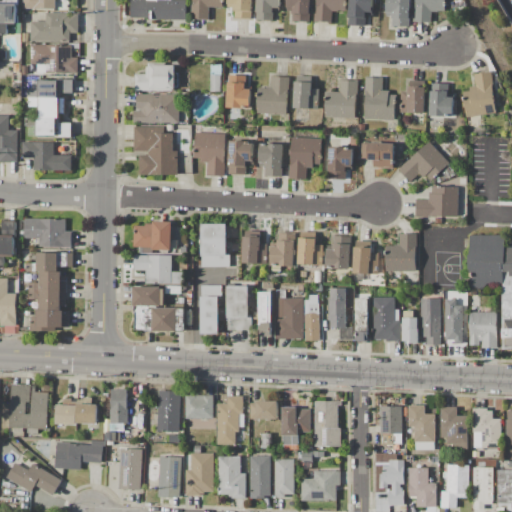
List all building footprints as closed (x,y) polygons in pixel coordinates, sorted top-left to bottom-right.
[(0,1),(4,1),(4,0),(18,0),(18,5),(17,5),(17,16),(18,16),(18,23),(8,23),(8,35),(0,35),(0,1)] [(56,0),(56,9),(24,9),(23,0),(56,0)] [(187,0),(187,20),(150,20),(150,18),(132,18),(132,0),(187,0)] [(192,0),(224,0),(224,9),(210,8),(209,20),(192,19),(192,0)] [(253,0),(253,19),(234,19),(234,8),(229,8),(229,0),(253,0)] [(257,0),(281,0),(281,11),(274,11),(274,21),(257,20),(257,0)] [(288,0),(310,0),(310,22),(294,21),(294,10),(288,9),(288,0)] [(317,0),(347,0),(347,10),(339,10),(339,12),(333,12),(333,22),(315,21),(316,5),(317,5),(317,0)] [(349,0),(373,0),(373,16),(367,16),(366,25),(349,25),(349,0)] [(410,0),(410,19),(409,27),(393,26),(393,16),(387,16),(387,0),(410,0)] [(415,0),(446,0),(446,11),(438,10),(438,11),(432,11),(432,22),(415,22),(415,0)] [(79,13),(79,33),(71,33),(71,41),(31,41),(31,22),(46,22),(46,13),(79,13)] [(31,45),(73,45),(73,57),(79,57),(79,73),(47,73),(38,73),(37,64),(31,64),(31,45)] [(135,90),(135,74),(147,74),(147,67),(148,67),(149,63),(167,63),(167,65),(173,65),(175,65),(175,67),(175,73),(178,73),(178,87),(175,87),(175,89),(173,89),(173,91),(135,90)] [(222,93),(211,92),(212,64),(223,65),(222,93)] [(491,72),(493,85),(492,86),(496,113),(481,115),(482,122),(480,122),(481,125),(473,127),(473,125),(469,125),(468,117),(467,118),(464,101),(466,100),(464,92),(470,91),(470,87),(476,86),(474,75),(480,74),(480,72),(486,71),(486,73),(491,72)] [(252,109),(228,108),(230,75),(247,76),(247,89),(252,89),(252,109)] [(290,77),(289,114),(258,113),(259,88),(267,88),(267,87),(272,87),(273,77),(290,77)] [(366,77),(384,78),(383,91),(391,91),(391,95),(397,95),(396,120),(366,119),(367,92),(366,92),(366,77)] [(75,79),(75,93),(62,93),(62,98),(60,98),(29,98),(27,98),(27,89),(39,89),(39,79),(75,79)] [(359,80),(358,99),(357,99),(356,118),(326,117),(327,92),(341,92),(341,79),(359,80)] [(320,89),(320,109),(295,108),(296,82),(314,82),(313,89),(320,89)] [(431,83),(449,84),(449,97),(454,97),(453,117),(430,116),(431,83)] [(402,91),(409,91),(409,87),(414,87),(414,86),(421,86),(421,87),(427,87),(426,99),(425,99),(425,113),(401,112),(402,91)] [(180,94),(180,123),(134,123),(134,111),(137,111),(138,94),(180,94)] [(60,98),(60,117),(39,117),(39,106),(29,106),(29,98),(60,98)] [(0,115),(10,115),(10,130),(19,130),(19,162),(0,162),(0,115)] [(60,117),(60,123),(73,123),(73,137),(55,137),(55,135),(45,135),(45,137),(39,137),(39,135),(37,135),(37,125),(27,125),(27,117),(39,117),(60,117)] [(134,127),(165,127),(165,133),(174,133),(174,151),(179,151),(179,174),(140,174),(140,155),(149,155),(149,151),(134,151),(134,127)] [(226,134),(225,162),(226,162),(226,176),(208,175),(208,162),(201,162),(201,157),(194,157),(194,146),(196,147),(196,133),(226,134)] [(293,137),(323,138),(322,164),(314,164),(314,168),(307,168),(306,180),(291,179),(293,137)] [(231,140),(248,141),(248,143),(255,143),(254,165),(247,164),(247,175),(229,174),(231,140)] [(429,141),(450,163),(431,181),(426,175),(424,178),(419,173),(411,182),(399,170),(402,168),(401,167),(409,159),(410,160),(429,141)] [(23,142),(55,142),(55,156),(72,155),(72,170),(35,170),(35,157),(23,158),(23,142)] [(261,143),(284,144),(283,177),(266,177),(267,163),(260,163),(261,143)] [(394,144),(394,168),(374,167),(374,160),(368,160),(368,158),(362,158),(362,143),(369,143),(394,144)] [(330,146),(353,147),(353,167),(352,167),(352,170),(348,170),(348,179),(346,179),(346,180),(329,179),(330,146)] [(458,187),(458,217),(430,216),(430,218),(416,217),(416,199),(429,199),(429,192),(433,192),(433,186),(448,186),(448,187),(458,187)] [(26,219),(67,218),(67,231),(72,231),(72,248),(40,248),(40,238),(26,238),(26,219)] [(173,222),(172,250),(152,249),(152,254),(140,253),(140,247),(134,247),(135,225),(145,226),(145,224),(154,224),(154,221),(173,222)] [(0,237),(2,237),(2,222),(17,222),(17,239),(15,239),(15,257),(0,256),(0,237)] [(227,224),(227,242),(231,242),(231,254),(230,254),(230,267),(202,267),(202,224),(227,224)] [(244,237),(245,237),(245,231),(260,231),(260,237),(262,237),(261,244),(269,244),(268,264),(243,263),(244,237)] [(323,266),(299,265),(300,238),(301,238),(301,232),(316,233),(316,238),(318,238),(317,245),(324,245),(323,266)] [(296,234),(296,241),(296,254),(295,254),(294,267),(271,266),(272,246),(278,246),(278,233),(296,234)] [(417,233),(417,250),(416,250),(416,272),(386,271),(386,246),(394,246),(394,245),(400,245),(400,238),(399,238),(399,233),(417,233)] [(505,247),(505,272),(503,272),(503,283),(502,283),(487,283),(486,286),(483,288),(480,290),(471,290),(470,270),(469,270),(468,255),(470,255),(470,235),(505,235),(505,247)] [(352,244),(351,269),(327,269),(328,248),(334,249),(334,244),(352,244)] [(355,247),(361,247),(361,246),(367,246),(367,248),(373,248),(373,254),(379,254),(378,275),(355,274),(355,247)] [(74,253),(74,267),(59,267),(59,272),(41,272),(27,272),(27,263),(38,263),(38,253),(74,253)] [(135,255),(172,255),(172,272),(186,272),(186,284),(146,284),(146,270),(135,270),(135,255)] [(30,291),(30,283),(41,283),(41,272),(59,272),(62,272),(62,291),(62,310),(41,310),(41,299),(30,299),(30,291)] [(503,272),(505,272),(510,272),(510,277),(511,277),(511,349),(502,349),(502,283),(503,283),(503,272)] [(0,278),(9,278),(9,294),(17,294),(17,325),(1,325),(1,317),(0,317),(0,278)] [(250,285),(250,315),(252,315),(252,330),(228,330),(228,286),(250,285)] [(166,286),(181,286),(182,294),(166,294),(166,286)] [(202,286),(222,286),(222,303),(220,303),(220,334),(202,334),(202,286)] [(186,332),(154,332),(154,331),(146,331),(146,330),(136,330),(136,312),(134,312),(134,287),(161,287),(161,289),(165,289),(165,306),(156,306),(156,308),(178,308),(178,309),(186,309),(186,332)] [(346,288),(346,327),(346,328),(340,328),(331,328),(331,321),(330,321),(330,315),(329,315),(329,300),(331,300),(331,288),(346,288)] [(304,298),(304,339),(276,339),(276,298),(281,298),(281,290),(286,290),(286,298),(304,298)] [(260,292),(276,292),(276,299),(273,299),(273,322),(272,322),(272,336),(260,336),(260,292)] [(373,297),(395,297),(395,309),(399,309),(400,320),(401,342),(391,342),(391,341),(387,341),(387,339),(374,339),(373,297)] [(357,298),(369,298),(369,337),(367,337),(367,340),(357,341),(357,298)] [(422,298),(441,298),(441,346),(427,346),(427,337),(422,337),(422,298)] [(445,299),(456,299),(457,306),(463,306),(463,345),(455,345),(455,340),(452,340),(452,342),(447,342),(447,340),(445,340),(445,299)] [(320,303),(320,341),(305,341),(305,313),(309,313),(309,303),(310,303),(310,300),(315,300),(315,303),(320,303)] [(62,310),(70,310),(70,327),(56,327),(56,331),(32,331),(32,317),(38,317),(38,310),(41,310),(62,310)] [(404,311),(414,311),(414,317),(418,317),(419,345),(407,345),(407,342),(404,342),(404,311)] [(470,312),(500,312),(500,333),(497,333),(497,348),(483,349),(483,341),(480,341),(480,346),(470,346),(470,312)] [(346,327),(353,327),(353,339),(340,339),(340,328),(346,328),(346,327)] [(12,384),(32,385),(31,402),(27,402),(26,414),(32,414),(33,385),(36,386),(36,392),(49,393),(48,429),(39,429),(39,434),(28,434),(28,428),(24,428),(24,433),(11,433),(12,428),(10,428),(12,384)] [(111,389),(127,389),(128,409),(129,409),(129,423),(122,423),(111,424),(110,409),(112,409),(111,389)] [(159,390),(181,391),(180,432),(158,431),(159,390)] [(186,395),(214,395),(214,418),(187,418),(186,395)] [(218,403),(228,403),(228,396),(244,396),(244,414),(245,414),(245,426),(240,427),(240,432),(236,432),(236,444),(218,445),(218,403)] [(79,400),(85,400),(85,397),(93,398),(93,404),(98,404),(97,424),(77,423),(78,402),(79,400)] [(58,405),(64,405),(65,398),(72,399),(72,402),(78,402),(77,423),(77,425),(57,424),(58,405)] [(251,418),(251,403),(258,403),(258,401),(278,401),(278,419),(251,418)] [(315,401),(342,401),(342,406),(339,406),(339,428),(341,428),(341,446),(315,447),(315,401)] [(403,406),(403,434),(402,434),(403,443),(394,444),(394,445),(381,446),(381,407),(403,406)] [(409,406),(425,406),(425,414),(436,414),(436,442),(435,442),(435,449),(416,449),(416,442),(415,442),(415,426),(409,426),(409,406)] [(283,407),(299,407),(299,409),(311,409),(312,432),(300,433),(300,435),(299,435),(299,450),(284,450),(284,435),(283,435),(283,407)] [(441,407),(458,407),(458,412),(458,415),(468,415),(469,448),(455,449),(455,443),(448,444),(448,437),(441,437),(441,407)] [(473,408),(488,408),(488,411),(493,411),(493,419),(501,419),(502,448),(482,448),(482,446),(474,446),(474,433),(473,408)] [(122,423),(122,430),(118,430),(118,431),(110,431),(109,424),(111,424),(122,423)] [(105,432),(120,432),(120,441),(106,441),(105,441),(105,432)] [(272,433),(271,445),(263,444),(263,433),(272,433)] [(104,446),(103,463),(82,462),(82,470),(56,468),(58,442),(71,443),(92,445),(104,446)] [(143,449),(141,491),(119,490),(121,448),(143,449)] [(158,449),(158,457),(148,457),(148,449),(158,449)] [(303,451),(314,452),(313,457),(313,462),(303,462),(303,460),(299,460),(299,452),(303,453),(303,451)] [(215,453),(215,492),(206,492),(206,493),(201,493),(201,495),(187,496),(187,470),(192,470),(192,453),(215,453)] [(182,457),(181,498),(159,497),(160,456),(182,457)] [(247,473),(247,498),(233,498),(233,496),(230,497),(230,494),(220,495),(219,457),(242,456),(242,473),(247,473)] [(271,456),(272,496),(265,496),(265,499),(252,499),(251,457),(271,456)] [(295,459),(295,494),(286,494),(286,498),(276,498),(276,459),(295,459)] [(404,460),(405,483),(401,483),(401,488),(403,488),(403,491),(404,491),(404,504),(390,505),(390,491),(393,491),(393,483),(387,484),(387,488),(381,488),(381,474),(384,474),(384,466),(390,466),(390,461),(404,460)] [(6,478),(16,462),(30,470),(34,463),(63,481),(54,496),(36,486),(32,493),(6,478)] [(470,465),(469,498),(458,497),(457,508),(441,507),(442,491),(447,491),(448,464),(470,465)] [(437,483),(437,507),(417,507),(417,499),(411,499),(411,496),(409,497),(409,468),(417,468),(417,465),(422,465),(422,468),(429,467),(429,483),(437,483)] [(494,467),(494,501),(494,504),(485,504),(485,506),(486,506),(486,509),(474,509),(473,468),(494,467)] [(511,470),(511,511),(507,511),(507,506),(499,507),(499,503),(498,503),(498,470),(511,470)] [(315,471),(341,471),(341,485),(337,485),(337,501),(302,501),(302,479),(315,479),(315,471)]
